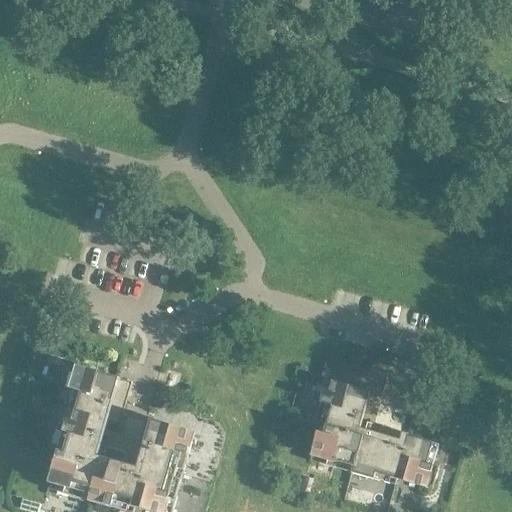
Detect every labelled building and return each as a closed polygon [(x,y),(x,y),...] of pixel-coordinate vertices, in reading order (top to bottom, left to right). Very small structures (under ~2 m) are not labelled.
[(327,382),(370,395),(382,398),(388,375),(328,358),(321,381),(327,382)] [(53,408),(65,411),(58,435),(63,437),(48,490),(126,511),(134,511),(135,508),(147,511),(172,511),(195,433),(153,421),(146,444),(139,468),(124,464),(126,457),(106,451),(104,459),(98,457),(108,423),(120,427),(132,382),(66,363),(53,408)] [(370,395),(327,382),(315,424),(321,426),(311,461),(396,486),(397,480),(433,490),(439,467),(434,465),(440,445),(408,436),(408,434),(402,433),(399,446),(375,439),(376,434),(379,435),(380,430),(378,426),(368,423),(366,430),(360,429),(370,395)] [(304,478),(301,490),(309,493),(313,480),(304,478)] [(23,500),(21,509),(32,511),(39,511),(42,505),(23,500)]
